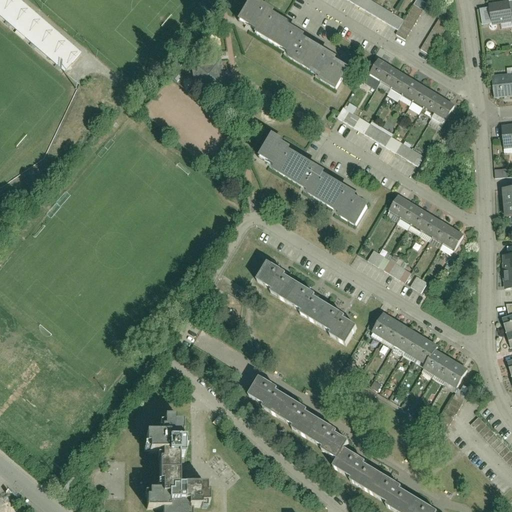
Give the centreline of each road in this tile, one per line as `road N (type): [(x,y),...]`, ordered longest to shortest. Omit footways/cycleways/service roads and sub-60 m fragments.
road 1 (residential): [(338,511),(170,363),(235,235),(249,221),(266,227),(486,354)]
road 2 (residential): [(316,0),(480,101)]
road 3 (residential): [(331,135),(486,230)]
road 4 (residential): [(486,354),(486,230)]
